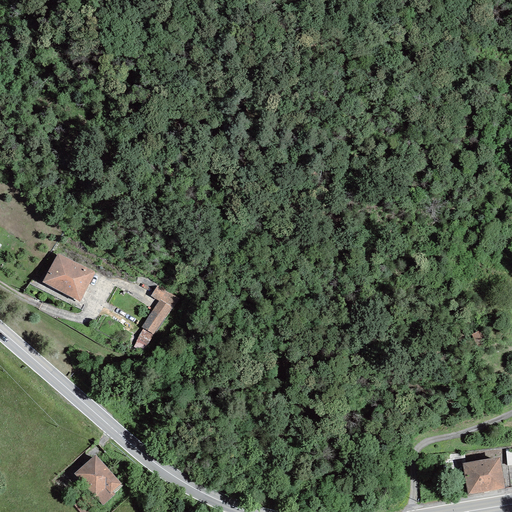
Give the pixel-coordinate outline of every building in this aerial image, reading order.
[(59,256),(42,286),(80,306),(96,276),(59,256)] [(139,338),(132,348),(140,355),(148,345),(139,338)] [(96,460),(75,477),(102,510),(114,500),(110,496),(119,488),(96,460)] [(501,461),(463,465),(466,493),(504,490),(501,461)] [(99,511),(87,497),(75,506),(79,511),(99,511)]
